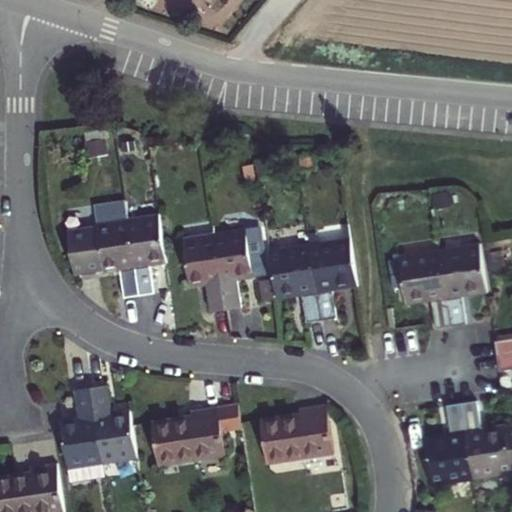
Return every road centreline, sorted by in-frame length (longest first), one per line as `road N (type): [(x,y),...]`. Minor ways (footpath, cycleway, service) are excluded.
road 1 (residential): [(511,99),(236,69),(31,1)]
road 2 (residential): [(33,264),(72,315),(115,342),(165,356),(294,367),(349,391)]
road 3 (residential): [(31,1),(21,37),(20,201),(33,264)]
road 4 (residential): [(33,264),(10,336),(5,422)]
road 5 (residential): [(349,391),(388,449),(390,511)]
road 6 (residential): [(349,391),(470,370)]
